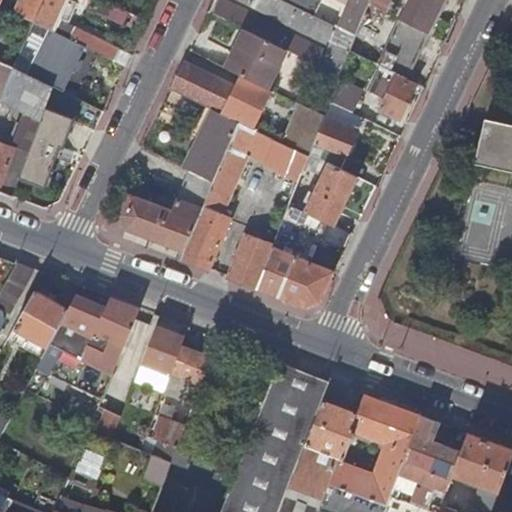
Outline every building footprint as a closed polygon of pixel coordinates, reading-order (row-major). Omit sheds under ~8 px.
[(36,21),(45,0),(21,0),(20,3),(10,0),(2,0),(0,6),(36,21)] [(45,0),(36,21),(55,30),(60,18),(61,15),(68,0),(45,0)] [(79,2),(74,0),(68,0),(61,15),(69,20),(71,19),(79,2)] [(220,0),(214,0),(209,11),(246,29),(288,50),(318,65),(324,51),(220,0)] [(283,0),(243,0),(329,40),(335,25),(315,15),(283,0)] [(283,0),(315,15),(322,0),(283,0)] [(370,0),(369,4),(385,12),(389,0),(370,0)] [(409,0),(400,19),(429,33),(444,0),(409,0)] [(60,18),(55,30),(71,38),(77,26),(60,18)] [(400,19),(378,64),(382,66),(391,70),(407,78),(429,33),(400,19)] [(77,26),(71,38),(127,66),(133,54),(77,26)] [(339,27),(323,67),(340,76),(356,36),(339,27)] [(246,29),(226,68),(246,77),(268,88),(288,50),(246,29)] [(37,32),(21,64),(34,71),(52,40),(37,32)] [(97,71),(106,76),(108,76),(114,62),(70,41),(64,55),(97,71)] [(184,62),(171,88),(209,107),(215,96),(223,80),(184,62)] [(50,84),(14,67),(2,99),(41,119),(45,109),(53,86),(50,84)] [(399,118),(417,83),(407,78),(391,70),(388,76),(395,79),(380,109),(399,118)] [(104,81),(106,76),(97,71),(94,77),(104,81)] [(54,74),(50,84),(53,86),(88,103),(93,93),(54,74)] [(246,77),(236,96),(263,109),(272,90),(268,88),(246,77)] [(338,83),(330,102),(352,112),(361,95),(338,83)] [(209,107),(212,108),(226,115),(232,104),(215,96),(209,107)] [(232,104),(226,115),(239,122),(253,129),(263,109),(236,96),(232,104)] [(324,116),(309,153),(328,162),(332,164),(338,152),(347,155),(362,117),(352,112),(330,102),(324,116)] [(284,144),(308,156),(309,153),(324,116),(300,104),(284,144)] [(212,108),(187,168),(191,170),(214,181),(239,122),(226,115),(212,108)] [(45,109),(41,119),(20,178),(45,187),(60,147),(63,148),(74,119),(45,109)] [(511,124),(485,119),(475,164),(511,172),(511,124)] [(185,251),(181,259),(209,270),(227,228),(218,224),(247,154),(265,161),(274,139),(253,129),(239,122),(214,181),(185,251)] [(274,139),(265,161),(263,165),(299,180),(308,156),(284,144),(274,139)] [(0,190),(16,147),(0,141),(0,190)] [(332,164),(328,162),(304,212),(324,221),(334,226),(358,177),(332,164)] [(127,229),(185,251),(214,181),(191,170),(173,212),(130,195),(121,213),(127,229)] [(273,244),(256,288),(305,307),(320,302),(335,271),(308,261),(302,259),(305,252),(311,255),(324,221),(304,212),(289,205),(273,244)] [(245,234),(228,277),(256,288),(273,244),(245,234)] [(302,259),(308,261),(311,255),(305,252),(302,259)] [(10,314),(36,269),(18,262),(0,295),(0,308),(3,311),(10,314)] [(91,338),(111,297),(82,286),(69,310),(62,323),(48,348),(30,383),(63,397),(82,357),(91,338)] [(62,323),(69,310),(36,291),(14,329),(48,348),(62,323)] [(97,411),(141,309),(111,297),(91,338),(82,357),(63,397),(97,411)] [(187,337),(157,326),(143,363),(172,375),(183,346),(187,337)] [(172,375),(168,387),(184,393),(190,379),(203,384),(213,357),(183,346),(172,375)] [(216,401),(225,376),(232,359),(218,354),(202,396),(216,401)] [(232,359),(225,376),(233,379),(240,362),(232,359)] [(257,422),(308,442),(325,399),(332,380),(282,361),(270,392),(257,422)] [(257,422),(270,392),(245,382),(219,446),(244,456),(257,422)] [(422,414),(366,393),(359,412),(340,459),(345,461),(357,433),(390,446),(377,479),(338,464),(330,484),(388,506),(391,496),(422,414)] [(210,418),(216,401),(202,396),(196,413),(210,418)] [(308,442),(279,511),(319,511),(330,484),(338,464),(340,459),(359,412),(325,399),(308,442)] [(114,435),(120,415),(103,410),(97,429),(114,435)] [(441,422),(422,414),(391,496),(409,503),(432,511),(438,511),(453,475),(462,451),(434,440),(436,435),(441,422)] [(179,447),(187,427),(172,421),(167,419),(160,417),(153,438),(179,447)] [(221,511),(279,511),(308,442),(257,422),(244,456),(237,473),(228,496),(221,511)] [(511,460),(511,448),(469,432),(464,445),(462,451),(453,475),(483,486),(475,506),(490,511),(492,511),(493,510),(511,460)] [(464,445),(436,435),(434,440),(462,451),(464,445)] [(72,475),(97,486),(109,459),(84,448),(72,475)] [(169,473),(228,496),(237,473),(178,451),(169,473)] [(86,511),(89,504),(63,493),(58,504),(54,511),(86,511)] [(405,511),(409,503),(391,496),(388,506),(387,510),(392,511),(405,511)] [(124,511),(90,503),(89,504),(86,511),(124,511)] [(432,511),(409,503),(405,511),(432,511)]
